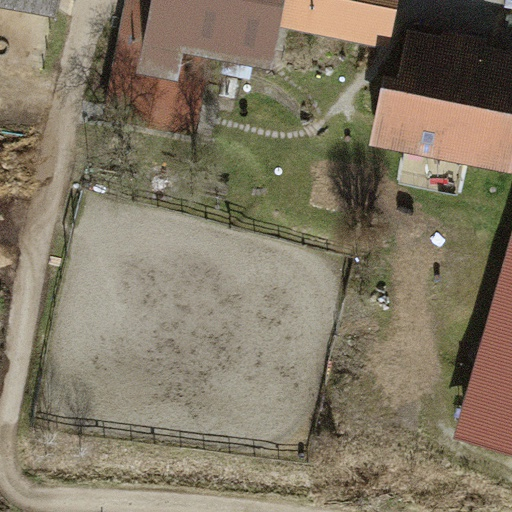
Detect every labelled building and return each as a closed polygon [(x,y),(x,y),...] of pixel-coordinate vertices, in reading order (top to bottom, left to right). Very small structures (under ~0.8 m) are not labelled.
[(0,0),(0,5),(67,16),(69,0),(0,0)] [(262,0),(133,0),(123,53),(248,76),(262,0)] [(404,41),(408,0),(313,0),(311,31),(404,41)] [(511,78),(511,59),(405,40),(383,156),(494,176),(511,78)] [(511,282),(465,450),(511,463),(511,282)]
